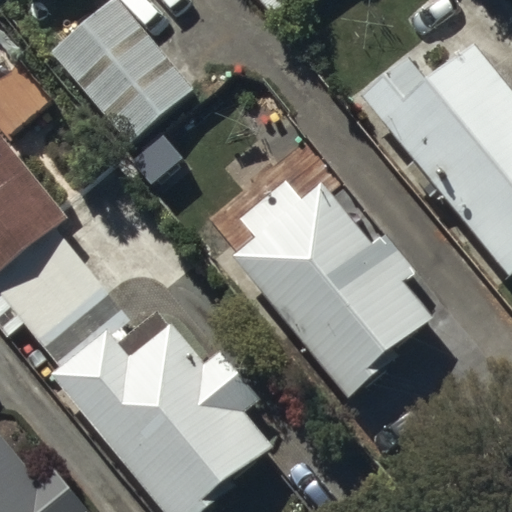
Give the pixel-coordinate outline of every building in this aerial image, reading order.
[(195,83),(123,0),(99,0),(45,47),(127,142),(195,83)] [(265,0),(273,9),(284,0),(265,0)] [(511,80),(476,35),(429,73),(409,48),(362,85),(417,154),(408,162),(425,184),(435,176),(510,270),(511,268),(511,80)] [(0,323),(9,335),(27,320),(60,361),(52,368),(169,511),(201,511),(240,481),(232,471),(273,438),(246,406),(262,393),(221,344),(206,357),(161,303),(135,324),(53,222),(68,210),(7,135),(38,110),(6,70),(0,75),(0,323)] [(299,194),(286,177),(242,212),(256,229),(233,248),(349,392),(402,349),(397,343),(435,312),(409,280),(419,272),(386,231),(375,241),(322,176),(299,194)] [(0,427),(0,511),(83,511),(90,506),(53,463),(39,474),(0,427)]
